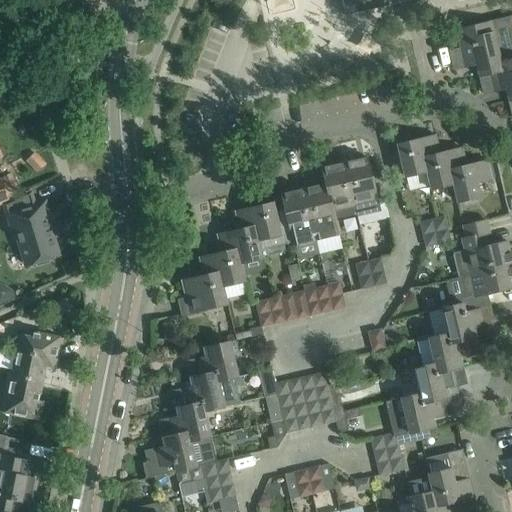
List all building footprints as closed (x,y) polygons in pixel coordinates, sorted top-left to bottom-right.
[(341,0),(346,16),(410,0),(341,0)] [(450,51),(454,70),(476,64),(479,76),(502,71),(500,61),(491,22),(456,30),(460,49),(450,51)] [(384,46),(376,48),(379,60),(387,58),(384,46)] [(511,58),(500,61),(502,71),(479,76),(483,94),(506,89),(509,100),(511,99),(511,58)] [(435,135),(397,145),(401,161),(405,177),(427,172),(424,158),(439,154),(439,153),(435,135)] [(461,148),(439,153),(439,154),(424,158),(427,172),(431,190),(453,184),(450,170),(466,166),(461,148)] [(37,172),(46,163),(34,152),(25,161),(37,172)] [(379,209),(367,158),(344,163),(356,214),(379,209)] [(401,161),(393,163),(397,179),(405,177),(401,161)] [(466,166),(450,170),(453,184),(457,202),(480,197),(477,183),(492,180),(488,161),(466,166)] [(322,168),(325,184),(326,184),(335,219),(356,214),(344,163),(322,168)] [(326,184),(325,184),(304,189),(316,240),(339,235),(335,219),(326,184)] [(316,240),(304,189),(281,194),(285,210),(292,241),(293,246),(316,240)] [(36,204),(7,213),(12,230),(15,229),(26,266),(59,255),(47,219),(50,218),(45,201),(36,204)] [(285,210),(275,212),(273,203),(235,212),(239,229),(239,230),(255,226),(260,249),(261,249),(292,241),(285,210)] [(423,235),(446,230),(444,217),(420,223),(423,235)] [(463,226),(465,237),(465,238),(485,234),(489,233),(487,222),(463,226)] [(255,226),(239,230),(239,229),(217,235),(221,252),(221,253),(237,249),(240,264),(241,263),(263,258),(261,249),(260,249),(255,226)] [(423,235),(425,247),(449,242),(446,230),(423,235)] [(465,238),(465,237),(461,238),(464,251),(455,253),(461,276),(493,268),(511,264),(511,263),(507,241),(488,246),(485,234),(465,238)] [(237,249),(221,253),(221,252),(199,258),(203,276),(219,272),(222,287),(245,281),(241,263),(240,264),(237,249)] [(373,286),(386,283),(380,258),(368,261),(373,286)] [(373,286),(368,261),(355,264),(361,289),(373,286)] [(466,298),(461,299),(461,302),(442,307),(442,308),(463,303),(465,313),(490,307),(486,294),(511,287),(511,264),(461,276),(466,298)] [(182,315),(201,310),(226,305),(222,287),(219,272),(203,276),(181,281),(186,299),(178,300),(182,315)] [(345,307),(342,294),(339,282),(327,285),(333,310),(345,307)] [(12,289),(0,283),(0,305),(16,300),(12,289)] [(303,287),(304,291),(310,316),(333,310),(327,285),(314,288),(313,284),(303,287)] [(298,318),(310,316),(304,291),(292,294),(298,318)] [(286,321),(298,318),(292,294),(280,296),(286,321)] [(273,324),(286,321),(280,296),(268,299),(273,324)] [(268,299),(255,302),(257,308),(261,327),(273,324),(268,299)] [(463,303),(442,308),(447,332),(428,336),(428,338),(448,333),(450,343),(476,337),(474,328),(493,324),(490,307),(465,313),(463,303)] [(165,340),(175,339),(172,323),(162,325),(165,340)] [(261,327),(250,329),(251,337),(263,334),(261,327)] [(380,329),(368,332),(372,351),(385,348),(380,329)] [(21,335),(16,354),(13,373),(9,372),(43,379),(45,366),(56,368),(62,338),(32,332),(31,337),(21,335)] [(448,333),(428,338),(434,362),(414,366),(415,368),(435,363),(437,372),(462,367),(460,358),(480,354),(476,337),(450,343),(448,333)] [(230,341),(204,348),(206,356),(186,361),(190,378),(215,372),(218,382),(219,381),(238,377),(230,341)] [(435,363),(415,368),(420,392),(401,397),(401,398),(421,393),(423,403),(448,397),(446,388),(466,384),(462,367),(437,372),(435,363)] [(277,394),(275,384),(271,368),(259,371),(265,397),(277,394)] [(328,389),(338,387),(334,370),(324,373),(328,389)] [(39,400),(43,379),(9,372),(1,412),(39,419),(43,401),(39,400)] [(215,372),(190,378),(192,386),(173,391),(177,408),(202,402),(204,412),(205,411),(224,406),(219,381),(218,382),(215,372)] [(329,397),(328,389),(324,373),(312,375),(317,400),(329,397)] [(305,403),(317,400),(312,375),(299,378),(305,403)] [(293,406),(305,403),(299,378),(287,381),(293,406)] [(287,381),(275,384),(277,394),(279,400),(281,408),(293,406),(287,381)] [(344,412),(338,387),(328,389),(329,397),(334,414),(344,412)] [(409,433),(435,427),(433,418),(452,414),(448,397),(423,403),(421,393),(401,398),(409,433)] [(281,408),(279,400),(277,394),(265,397),(270,423),(283,420),(281,408)] [(335,421),(334,414),(329,397),(317,400),(323,424),(335,421)] [(311,427),(323,424),(317,400),(305,403),(311,427)] [(202,402),(177,408),(179,416),(159,421),(163,438),(188,432),(190,442),(191,441),(191,440),(211,436),(205,411),(204,412),(202,402)] [(298,430),(311,427),(305,403),(293,406),(298,430)] [(286,433),(298,430),(293,406),(281,408),(283,420),(286,433)] [(335,421),(346,419),(344,412),(334,414),(335,421)] [(273,436),(267,438),(269,449),(276,448),(286,433),(283,420),(270,423),(273,436)] [(147,477),(145,478),(145,479),(176,472),(197,467),(191,441),(190,442),(188,432),(163,438),(165,446),(145,451),(148,462),(143,464),(147,477)] [(373,451),(398,445),(395,433),(370,439),(373,451)] [(0,497),(13,500),(29,503),(37,462),(2,455),(6,436),(0,434),(0,497)] [(376,463),(401,457),(398,445),(373,451),(376,463)] [(425,460),(433,491),(436,506),(452,502),(452,503),(474,497),(462,451),(425,460)] [(401,457),(376,463),(379,475),(404,470),(401,457)] [(227,459),(197,467),(176,472),(178,484),(195,480),(230,472),(227,459)] [(324,491),(323,486),(319,466),(306,469),(312,494),(324,491)] [(306,469),(294,472),(300,497),(312,494),(306,469)] [(230,472),(195,480),(198,492),(208,490),(233,484),(230,472)] [(356,481),(354,481),(355,489),(361,492),(371,489),(369,478),(356,481)] [(211,502),(236,496),(233,484),(208,490),(211,502)] [(452,502),(436,506),(433,491),(410,497),(413,511),(454,511),(452,503),(452,502)] [(10,511),(13,500),(0,497),(0,511),(10,511)] [(161,511),(159,503),(138,508),(139,511),(161,511)]
